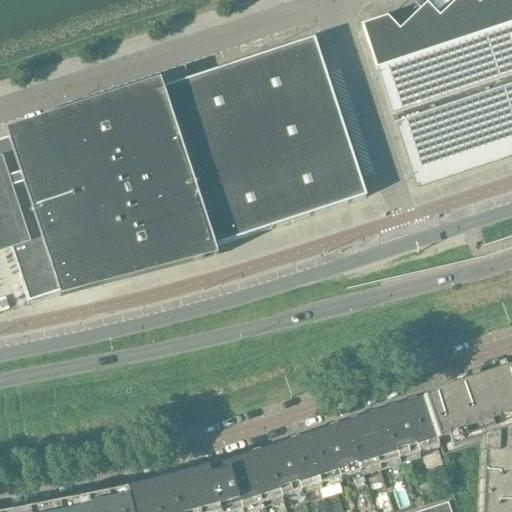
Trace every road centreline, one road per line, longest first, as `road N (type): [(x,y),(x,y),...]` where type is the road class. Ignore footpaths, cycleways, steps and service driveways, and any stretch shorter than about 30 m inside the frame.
road 1 (residential): [(0,491),(189,450),(511,347)]
road 2 (secondary): [(0,382),(277,323),(511,261)]
road 3 (secondary): [(414,241),(264,292),(0,355)]
road 4 (unclassified): [(334,5),(0,107)]
road 5 (unclassified): [(334,5),(414,241)]
